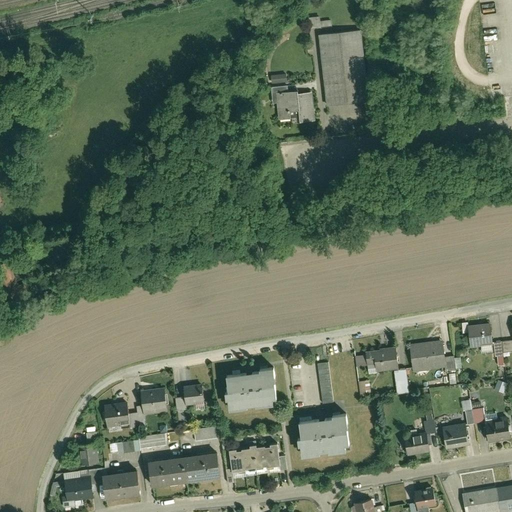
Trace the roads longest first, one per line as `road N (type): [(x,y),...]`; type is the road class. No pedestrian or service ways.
road 1 (residential): [(511,302),(118,376),(83,406),(67,434),(41,511)]
road 2 (residential): [(316,167),(351,144),(511,126)]
road 3 (residential): [(319,490),(511,456)]
road 4 (residential): [(319,490),(138,511)]
